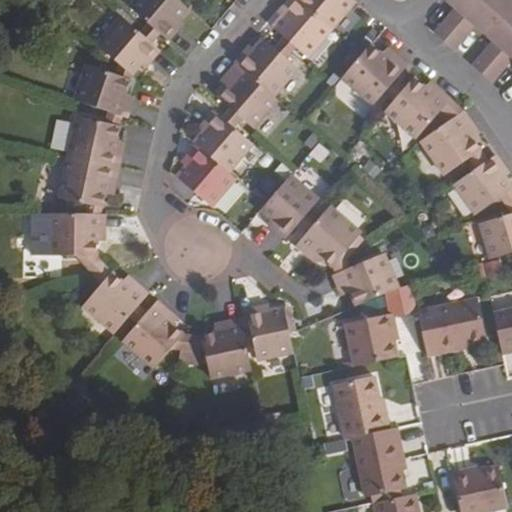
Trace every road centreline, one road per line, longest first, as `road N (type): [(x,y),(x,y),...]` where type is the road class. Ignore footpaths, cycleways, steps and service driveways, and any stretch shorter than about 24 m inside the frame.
road 1 (residential): [(193,253),(154,204),(176,90),(256,0)]
road 2 (residential): [(511,136),(478,93),(398,26)]
